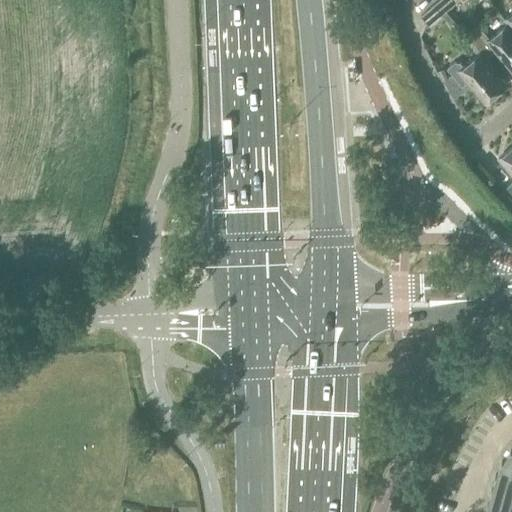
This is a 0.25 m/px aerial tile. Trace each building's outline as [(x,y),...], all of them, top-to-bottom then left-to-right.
[(438,0),(421,15),(428,23),(430,23),(458,0),(438,0)] [(511,26),(508,22),(487,40),(480,32),(471,40),(481,52),(486,58),(495,50),(511,69),(511,26)] [(507,83),(486,58),(481,52),(459,70),(485,102),(507,83)] [(511,145),(499,157),(511,173),(511,182),(507,186),(511,192),(511,145)] [(498,470),(496,474),(485,511),(511,511),(511,448),(511,449),(508,453),(505,457),(502,461),(500,465),(498,470)]
